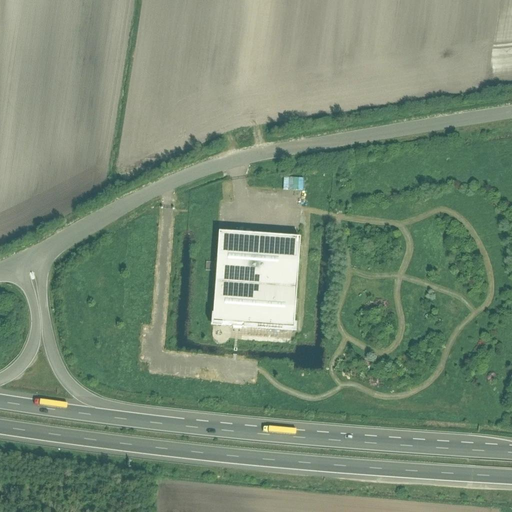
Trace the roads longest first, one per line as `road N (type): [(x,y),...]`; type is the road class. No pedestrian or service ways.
road 1 (trunk): [(0,427),(308,464),(511,477)]
road 2 (unclassified): [(511,114),(206,168),(34,255)]
road 3 (trunk): [(511,453),(183,427)]
road 4 (trunk): [(183,427),(95,403),(67,383),(50,352),(34,255)]
road 5 (trunk): [(183,427),(0,402)]
road 6 (trunk): [(18,264),(34,304),(35,336),(25,361),(0,380)]
